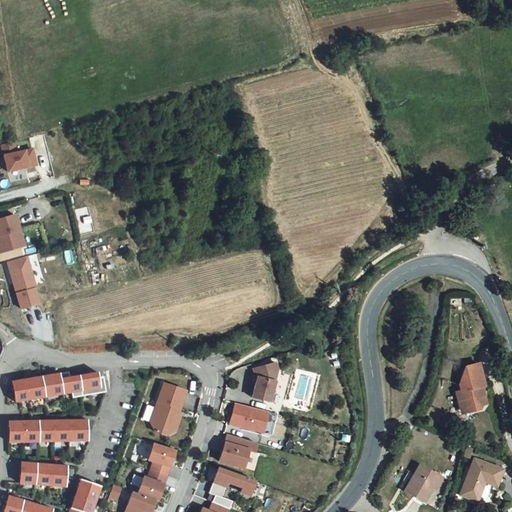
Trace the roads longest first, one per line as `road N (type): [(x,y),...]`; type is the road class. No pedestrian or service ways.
road 1 (unclassified): [(19,342),(63,358),(186,358),(219,366),(202,453),(177,511)]
road 2 (secondary): [(353,495),(377,430),(367,326),(375,303),(400,278),(437,266)]
road 3 (unclassified): [(511,160),(453,189),(438,228),(437,266)]
road 4 (secondary): [(437,266),(486,285),(511,351)]
